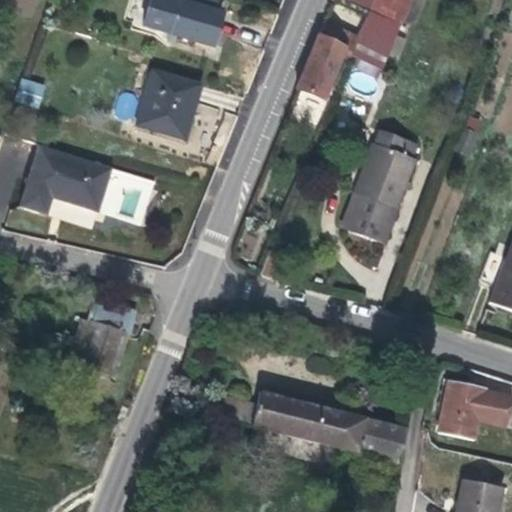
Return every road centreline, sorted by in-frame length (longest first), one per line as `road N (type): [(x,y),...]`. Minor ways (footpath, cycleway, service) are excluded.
road 1 (residential): [(511,361),(200,278)]
road 2 (tertiary): [(317,0),(200,278)]
road 3 (tertiary): [(194,292),(105,511)]
road 4 (residential): [(0,242),(194,292)]
